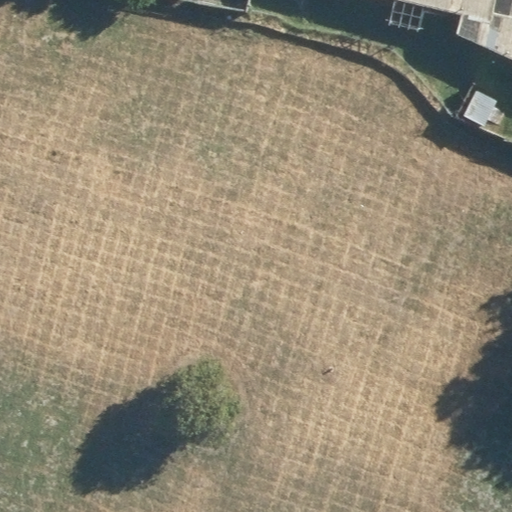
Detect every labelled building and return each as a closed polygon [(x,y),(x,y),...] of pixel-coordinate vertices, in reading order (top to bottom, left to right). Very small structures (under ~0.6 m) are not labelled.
[(0,0),(0,177),(37,15),(14,10),(15,0),(0,0)] [(511,0),(442,0),(478,8),(471,28),(511,45),(511,0)] [(84,300),(167,315),(184,260),(209,219),(340,277),(379,188),(343,171),(362,128),(301,102),(291,124),(240,101),(233,116),(181,93),(175,106),(140,90),(85,214),(97,219),(84,300)] [(511,511),(511,249),(480,244),(429,511),(511,511)] [(0,511),(7,511),(45,331),(0,321),(0,511)]
